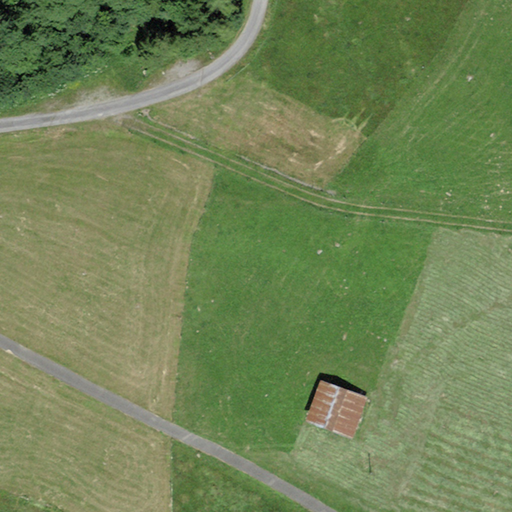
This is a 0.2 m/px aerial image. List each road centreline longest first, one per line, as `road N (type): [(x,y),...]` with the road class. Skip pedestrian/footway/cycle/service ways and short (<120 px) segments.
road 1 (track): [(511,226),(344,207),(117,115),(114,107)]
road 2 (track): [(0,340),(322,511)]
road 3 (unclassified): [(257,0),(250,33),(204,76),(114,107),(0,121)]
